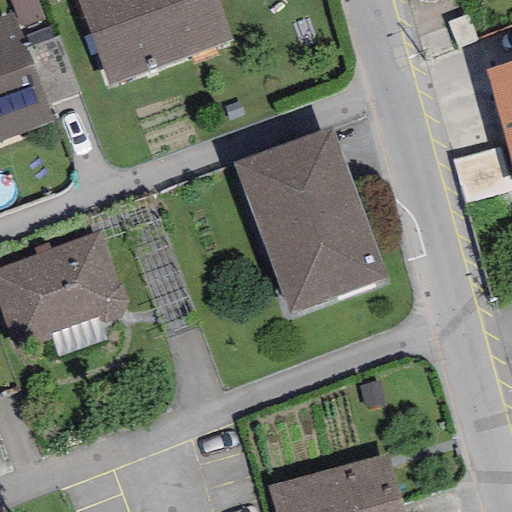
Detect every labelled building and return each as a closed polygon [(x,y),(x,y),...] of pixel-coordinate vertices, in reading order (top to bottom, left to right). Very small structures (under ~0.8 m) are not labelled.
[(73,0),(107,88),(231,42),(215,0),(73,0)] [(12,21),(0,25),(0,147),(51,129),(12,21)] [(511,70),(485,78),(511,178),(511,70)] [(333,134),(233,169),(286,320),(387,284),(333,134)] [(0,273),(0,320),(10,347),(101,320),(104,326),(120,322),(128,306),(119,288),(100,235),(0,273)] [(401,511),(388,458),(268,490),(273,511),(401,511)]
